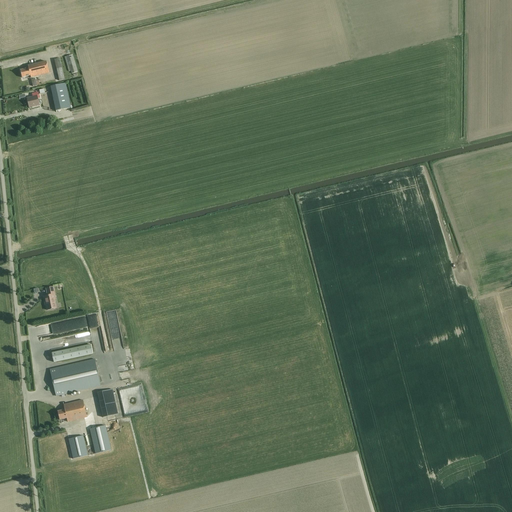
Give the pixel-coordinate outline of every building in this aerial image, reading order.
[(69,71),(71,71),(72,75),(78,72),(73,55),(65,58),(69,71)] [(59,81),(64,79),(59,58),(54,59),(59,81)] [(31,78),(49,73),(46,62),(28,66),(29,68),(20,70),(22,78),(30,76),(31,78)] [(56,111),(71,108),(65,84),(51,87),(56,111)] [(33,97),(27,98),(29,108),(39,106),(38,99),(40,98),(39,96),(39,93),(32,94),(33,97)] [(53,287),(46,289),(48,296),(43,297),(45,304),(46,303),(47,310),(57,308),(54,295),(55,295),(53,287)] [(84,317),(41,325),(42,333),(85,326),(84,317)] [(52,353),(54,362),(93,354),(91,345),(52,353)] [(110,372),(129,369),(128,363),(132,362),(130,349),(111,351),(112,356),(113,356),(114,364),(109,364),(109,365),(104,365),(104,366),(106,366),(106,368),(109,368),(110,372)] [(53,397),(101,386),(95,360),(47,371),(53,397)] [(124,388),(129,412),(150,408),(146,384),(124,388)] [(103,418),(118,414),(112,389),(97,393),(103,418)] [(68,422),(87,417),(83,400),(64,405),(65,410),(58,412),(60,420),(67,419),(68,422)] [(96,454),(111,450),(105,426),(90,429),(96,454)] [(73,459),(88,456),(83,436),(69,439),(73,459)]
